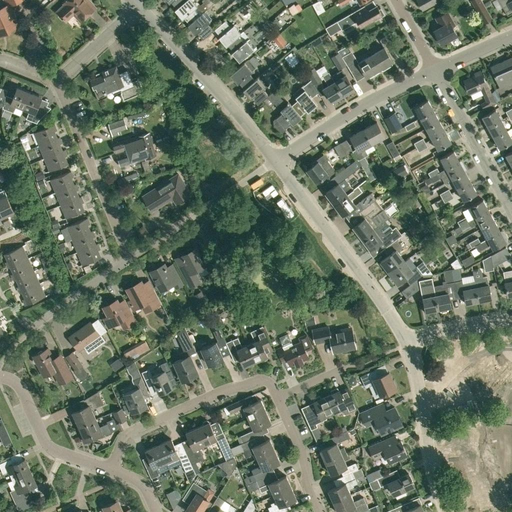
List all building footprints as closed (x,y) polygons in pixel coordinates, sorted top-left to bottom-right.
[(3,0),(6,6),(0,8),(0,35),(19,26),(10,5),(20,0),(3,0)] [(65,4),(57,12),(65,20),(66,20),(64,19),(72,11),(80,20),(92,8),(87,2),(89,1),(88,0),(66,0),(64,3),(65,4)] [(171,2),(177,9),(187,0),(186,0),(166,0),(169,3),(171,2)] [(184,18),(189,24),(200,15),(215,2),(213,0),(202,0),(202,1),(203,2),(200,5),(195,0),(186,0),(187,0),(177,9),(175,10),(182,19),(184,18)] [(320,0),(312,4),(318,14),(325,10),(320,0)] [(417,0),(423,9),(437,1),(436,0),(417,0)] [(492,19),(481,0),(471,0),(484,23),(492,19)] [(511,0),(498,0),(508,16),(511,13),(511,0)] [(292,14),(301,8),(297,2),(288,8),(292,14)] [(364,6),(337,21),(343,30),(358,21),(361,26),(374,18),(375,20),(385,14),(382,10),(380,11),(377,5),(369,10),(365,9),(363,7),(364,6)] [(213,31),(207,24),(212,20),(205,12),(200,16),(200,15),(189,24),(188,26),(195,34),(197,33),(203,40),(213,31)] [(434,30),(435,31),(433,32),(439,44),(441,43),(441,44),(450,39),(451,41),(457,38),(456,36),(457,35),(448,20),(451,18),(447,12),(436,18),(441,27),(434,30)] [(238,36),(241,33),(233,24),(230,27),(225,21),(215,30),(221,37),(219,39),(226,47),(228,45),(238,36)] [(259,22),(246,26),(249,33),(262,29),(259,22)] [(241,33),(238,36),(228,45),(234,52),(232,54),(239,62),(244,58),(245,59),(257,49),(256,47),(254,49),(246,40),(248,38),(243,31),(241,33)] [(273,39),(280,47),(287,42),(279,34),(273,39)] [(371,55),(380,69),(385,65),(386,67),(388,67),(392,65),(392,63),(392,62),(393,61),(387,52),(392,49),(385,37),(379,40),(384,48),(371,55)] [(347,65),(342,57),(339,52),(331,57),(339,70),(347,65)] [(350,52),(342,57),(348,66),(357,60),(353,54),(351,55),(350,52)] [(291,53),(285,58),(292,67),(298,62),(291,53)] [(358,63),(366,75),(367,77),(368,76),(369,77),(370,78),(374,75),(375,74),(374,72),(379,69),(380,69),(371,55),(359,63),(358,63)] [(511,57),(490,67),(499,87),(511,81),(511,57)] [(255,80),(249,73),(254,69),(247,61),(230,75),(237,84),(239,82),(245,89),(255,80)] [(102,71),(104,74),(90,80),(98,100),(109,96),(107,92),(117,88),(118,92),(120,91),(124,100),(144,92),(138,78),(132,80),(128,69),(120,72),(117,65),(102,71)] [(311,80),(313,84),(312,84),(312,85),(313,84),(314,85),(322,80),(314,67),(306,72),(311,80)] [(492,92),(490,93),(480,71),(475,74),(476,76),(464,81),(469,93),(481,88),(487,101),(481,104),(484,109),(496,102),(500,99),(496,89),(492,92)] [(342,95),(334,82),(328,72),(322,75),(328,85),(323,89),(330,101),(331,101),(332,102),(334,103),(337,101),(338,99),(337,98),(342,95)] [(346,75),(334,82),(342,95),(347,91),(348,93),(350,93),(353,91),(353,90),(352,88),(353,88),(346,75)] [(268,97),(268,96),(263,89),(267,86),(259,77),(255,80),(245,89),(243,91),(250,99),(252,98),(258,105),(263,100),(268,97)] [(316,89),(312,85),(312,84),(313,84),(311,80),(294,94),(299,99),(292,105),(300,116),(307,111),(308,112),(317,104),(312,98),(318,93),(315,89),(316,89)] [(4,101),(3,106),(3,108),(15,113),(17,106),(23,108),(30,92),(18,87),(13,98),(6,95),(4,101)] [(300,116),(292,105),(277,89),(268,96),(268,97),(274,104),(276,103),(284,113),(276,119),(285,129),(296,120),(297,121),(302,118),(300,116)] [(48,112),(38,108),(42,97),(30,92),(23,108),(29,111),(26,118),(37,122),(48,112)] [(420,117),(433,110),(427,99),(414,107),(420,117)] [(488,127),(501,120),(495,109),(482,116),(488,127)] [(198,118),(202,122),(210,113),(207,110),(198,118)] [(433,110),(420,117),(426,128),(439,121),(433,110)] [(385,118),(392,132),(401,127),(393,113),(385,118)] [(124,119),(108,124),(112,137),(119,135),(118,132),(127,129),(124,119)] [(507,130),(501,120),(488,127),(494,138),(507,130)] [(413,121),(405,126),(407,131),(416,126),(413,121)] [(445,131),(439,121),(426,128),(432,139),(445,131)] [(372,143),(385,136),(377,122),(364,130),(372,143)] [(34,133),(39,146),(58,138),(57,138),(55,131),(57,130),(55,124),(34,133)] [(364,148),(372,143),(364,130),(351,137),(357,148),(359,151),(362,154),(367,152),(364,148)] [(511,139),(507,130),(494,138),(500,148),(511,141),(511,139)] [(451,142),(445,131),(432,139),(437,150),(451,142)] [(127,149),(127,152),(143,147),(143,146),(152,143),(151,141),(153,141),(151,136),(150,136),(149,133),(114,144),(116,153),(127,149)] [(57,138),(58,138),(39,146),(44,158),(63,151),(60,144),(62,143),(60,137),(57,138)] [(416,147),(425,142),(423,138),(414,143),(416,147)] [(340,158),(353,151),(346,139),(334,146),(340,158)] [(393,158),(400,154),(392,141),(386,144),(393,158)] [(428,147),(425,142),(416,147),(419,152),(428,147)] [(143,147),(127,152),(128,154),(119,157),(121,166),(147,158),(156,155),(152,143),(143,146),(143,147)] [(44,158),(49,171),(68,164),(65,157),(67,156),(65,150),(63,151),(44,158)] [(453,150),(440,158),(446,168),(459,161),(453,150)] [(312,166),(307,170),(316,182),(327,174),(329,176),(336,171),(327,160),(329,158),(325,153),(311,164),(312,166)] [(411,168),(423,162),(419,155),(408,161),(411,168)] [(376,177),(364,157),(358,160),(362,166),(370,181),(376,177)] [(439,172),(441,177),(442,178),(449,174),(452,179),(465,172),(465,171),(466,169),(464,166),(462,166),(459,161),(446,168),(439,172)] [(353,189),(345,179),(354,171),(350,165),(337,175),(342,181),(332,188),(326,193),(334,204),(347,195),(353,189)] [(400,176),(408,172),(404,165),(396,169),(400,176)] [(439,172),(437,168),(428,173),(430,177),(439,172)] [(71,171),(50,180),(56,193),(74,185),(71,178),(73,177),(71,171)] [(136,172),(124,177),(127,184),(139,180),(136,172)] [(439,172),(430,177),(433,181),(441,177),(439,172)] [(465,172),(452,179),(458,190),(471,182),(465,172)] [(176,204),(183,200),(191,194),(179,175),(171,180),(170,179),(158,187),(159,188),(151,193),(150,191),(143,196),(152,211),(167,202),(166,200),(172,197),(176,204)] [(477,193),(471,182),(458,190),(464,200),(477,193)] [(79,198),(79,197),(76,191),(79,190),(76,184),(74,185),(56,193),(61,205),(79,198)] [(347,195),(334,204),(342,215),(355,206),(351,200),(362,192),(358,186),(353,189),(347,195)] [(449,189),(440,194),(442,198),(451,193),(449,189)] [(376,200),(376,199),(371,193),(358,203),(363,209),(376,200)] [(451,193),(442,198),(445,203),(453,198),(451,193)] [(7,195),(0,198),(0,209),(3,217),(15,211),(7,195)] [(61,205),(66,218),(84,210),(82,204),(84,203),(81,196),(79,197),(79,198),(61,205)] [(482,199),(469,206),(475,217),(488,210),(482,199)] [(359,213),(364,219),(353,227),(362,239),(378,226),(372,218),(383,210),(376,200),(363,209),(359,213)] [(439,201),(432,204),(434,209),(441,206),(439,201)] [(488,210),(475,217),(468,221),(471,226),(471,227),(478,223),(481,228),(494,220),(488,210)] [(459,226),(468,221),(466,217),(457,222),(459,226)] [(88,218),(80,221),(63,228),(67,227),(72,239),(68,241),(93,231),(91,231),(88,225),(90,224),(88,218)] [(59,225),(56,219),(51,221),(53,227),(59,225)] [(393,229),(385,220),(378,226),(362,239),(370,250),(376,246),(381,252),(383,250),(396,240),(396,239),(405,233),(404,232),(400,234),(395,228),(393,229)] [(500,231),(494,220),(481,228),(485,234),(487,238),(500,231)] [(468,221),(459,226),(462,230),(471,226),(468,221)] [(96,237),(93,231),(68,241),(72,240),(77,252),(73,254),(74,254),(99,244),(98,243),(96,244),(93,238),(96,237)] [(480,242),(476,245),(478,250),(490,244),(493,249),(506,242),(507,241),(508,239),(506,235),(504,235),(503,236),(500,231),(487,238),(480,242)] [(478,238),(469,243),(471,247),(476,245),(480,242),(478,238)] [(388,256),(387,256),(380,262),(389,273),(405,261),(398,252),(402,248),(396,240),(383,250),(388,256)] [(99,244),(74,254),(77,253),(82,265),(79,266),(79,267),(102,257),(99,250),(101,250),(99,244)] [(10,266),(29,258),(23,245),(5,254),(8,261),(6,262),(8,268),(11,267),(10,266)] [(490,255),(492,263),(493,270),(494,270),(494,272),(497,272),(496,265),(511,257),(509,253),(505,247),(490,255)] [(181,255),(181,256),(186,265),(180,269),(190,287),(200,282),(194,271),(205,265),(195,248),(181,255)] [(214,254),(207,256),(210,264),(217,261),(214,254)] [(472,255),(461,260),(465,267),(476,261),(472,255)] [(492,263),(490,255),(483,260),(485,271),(493,270),(492,263)] [(16,279),(35,271),(29,258),(10,266),(11,267),(14,273),(11,274),(14,280),(16,279)] [(457,259),(450,263),(455,269),(459,268),(462,268),(457,259)] [(412,270),(405,261),(389,273),(397,284),(405,279),(409,285),(423,274),(416,266),(412,270)] [(171,276),(166,267),(164,264),(151,271),(161,290),(174,283),(176,287),(182,284),(176,273),(171,276)] [(462,280),(459,268),(455,269),(451,270),(454,282),(462,280)] [(450,307),(451,307),(448,293),(447,287),(446,283),(454,282),(451,270),(444,271),(446,281),(443,281),(444,287),(434,289),(438,309),(440,309),(441,311),(442,312),(446,311),(447,309),(447,308),(450,307)] [(22,291),(40,283),(35,271),(16,279),(19,286),(17,287),(20,293),(22,292),(22,291)] [(487,277),(481,278),(474,279),(475,281),(476,287),(479,301),(492,299),(487,277)] [(427,312),(438,309),(434,289),(432,278),(420,281),(426,312),(427,312)] [(161,303),(149,280),(143,283),(142,280),(126,289),(132,299),(129,300),(134,309),(142,305),(146,311),(161,303)] [(476,287),(475,281),(463,283),(464,290),(466,304),(479,301),(476,287)] [(40,283),(22,291),(22,292),(25,298),(23,299),(26,305),(46,296),(40,283)] [(412,283),(402,291),(407,297),(417,289),(412,283)] [(201,291),(194,295),(198,304),(206,300),(201,291)] [(122,310),(118,302),(117,299),(103,307),(108,316),(104,317),(109,326),(121,320),(124,327),(136,321),(129,306),(122,310)] [(91,321),(80,329),(69,337),(79,350),(80,350),(84,347),(89,353),(106,340),(101,334),(107,330),(98,318),(92,323),(91,321)] [(177,333),(185,327),(182,324),(174,329),(177,333)] [(255,341),(248,344),(256,361),(260,360),(261,361),(262,361),(267,359),(267,358),(267,357),(268,356),(267,354),(274,351),(263,326),(251,331),(255,341)] [(188,336),(185,327),(177,333),(176,333),(182,347),(192,343),(188,336)] [(355,347),(351,328),(343,330),(329,333),(328,327),(313,330),(315,342),(331,339),(333,352),(355,347)] [(213,332),(219,346),(226,343),(226,342),(220,329),(213,332)] [(280,340),(283,347),(276,350),(281,361),(287,358),(290,365),(295,363),(296,365),(303,362),(302,360),(309,358),(306,350),(312,348),(307,336),(300,339),(302,344),(294,347),(289,336),(280,340)] [(238,337),(226,342),(226,343),(232,356),(239,353),(245,367),(256,361),(248,344),(242,347),(238,337)] [(144,339),(134,345),(139,355),(150,349),(144,339)] [(487,341),(478,352),(505,372),(507,369),(502,365),(508,359),(508,358),(487,341)] [(215,342),(201,348),(209,365),(223,359),(215,342)] [(60,383),(73,377),(61,354),(53,358),(48,348),(33,356),(34,358),(33,359),(33,360),(33,361),(33,362),(34,363),(35,363),(36,363),(37,363),(44,376),(54,371),(60,383)] [(182,380),(191,377),(191,378),(193,379),(197,377),(198,375),(197,374),(198,373),(190,355),(188,350),(184,352),(178,354),(181,359),(174,362),(182,380)] [(82,365),(73,351),(65,357),(75,370),(82,365)] [(478,352),(470,362),(492,379),(497,372),(502,376),(505,372),(478,352)] [(110,364),(115,371),(123,365),(118,358),(110,364)] [(470,362),(462,372),(489,393),(491,390),(486,386),(492,379),(470,362)] [(149,369),(141,372),(147,385),(154,382),(159,392),(159,393),(172,388),(171,387),(177,384),(171,370),(165,373),(164,370),(163,371),(152,376),(149,369)] [(378,377),(375,370),(360,376),(365,388),(369,386),(375,383),(381,396),(397,388),(394,381),(393,381),(389,372),(378,377)] [(129,403),(123,406),(126,413),(132,411),(133,412),(135,411),(138,412),(142,410),(143,407),(147,405),(144,398),(140,390),(146,388),(141,376),(139,371),(131,374),(132,377),(132,380),(136,388),(124,393),(129,403)] [(462,372),(454,383),(476,400),(476,399),(481,392),(486,396),(489,393),(462,372)] [(352,378),(351,376),(346,378),(347,383),(348,383),(349,385),(352,387),(355,385),(356,382),(354,379),(353,379),(352,378)] [(332,394),(327,396),(334,412),(342,408),(345,413),(357,408),(352,396),(348,387),(339,390),(338,391),(337,388),(331,391),(332,394)] [(73,412),(80,426),(96,419),(91,409),(104,404),(98,391),(84,400),(87,406),(73,412)] [(317,409),(304,414),(311,430),(318,427),(316,423),(326,419),(325,416),(334,412),(327,396),(321,398),(320,396),(313,398),(314,401),(314,402),(317,409)] [(245,398),(227,406),(230,413),(244,407),(249,418),(266,411),(261,399),(248,405),(245,398)] [(380,433),(392,427),(402,423),(394,407),(381,412),(378,405),(361,413),(366,425),(375,421),(380,433)] [(119,422),(120,422),(127,419),(121,408),(114,411),(119,422)] [(249,418),(254,430),(240,436),(243,442),(253,438),(261,435),(258,429),(271,423),(266,411),(249,418)] [(96,419),(80,426),(84,436),(83,437),(82,439),(84,444),(92,441),(92,439),(92,438),(100,434),(101,437),(111,432),(107,423),(99,426),(96,419)] [(204,425),(198,427),(206,445),(217,440),(218,440),(216,435),(211,424),(210,422),(209,422),(209,421),(207,420),(204,422),(203,423),(204,425)] [(0,427),(0,436),(0,438),(8,434),(4,425),(0,427)] [(192,446),(184,449),(185,451),(187,456),(191,465),(193,468),(195,473),(195,474),(200,472),(196,463),(199,461),(198,458),(203,456),(199,448),(206,445),(198,427),(186,432),(189,439),(192,446)] [(347,430),(327,439),(329,445),(320,450),(325,462),(342,455),(346,453),(343,447),(339,449),(336,443),(350,437),(347,430)] [(463,434),(448,437),(451,451),(484,444),(483,440),(477,442),(475,432),(469,433),(469,431),(463,432),(463,434)] [(401,440),(398,441),(395,435),(383,440),(369,447),(374,459),(380,457),(383,463),(385,464),(389,462),(407,454),(401,440)] [(226,438),(218,442),(226,460),(234,457),(233,455),(230,448),(226,438)] [(253,438),(243,442),(240,444),(246,457),(253,454),(255,460),(258,458),(258,459),(258,458),(274,450),(269,439),(256,445),(253,438)] [(171,439),(158,445),(166,462),(169,468),(182,463),(180,459),(187,456),(185,451),(178,454),(174,445),(171,439)] [(452,457),(450,457),(452,464),(453,463),(454,464),(480,459),(478,449),(484,448),(484,444),(451,451),(452,457)] [(152,464),(146,467),(151,478),(159,475),(158,473),(169,468),(166,462),(158,445),(146,450),(148,456),(152,464)] [(258,458),(258,459),(261,465),(252,470),(256,481),(270,475),(267,468),(280,462),(274,450),(258,458)] [(346,453),(342,455),(325,462),(331,474),(340,470),(343,476),(352,472),(358,469),(355,463),(347,466),(344,460),(348,458),(346,453)] [(180,459),(182,463),(186,472),(193,468),(191,465),(187,456),(180,459)] [(226,460),(219,464),(228,474),(225,476),(228,478),(230,476),(237,464),(234,457),(226,460)] [(14,464),(11,459),(0,463),(0,467),(3,474),(8,471),(10,474),(13,472),(16,478),(31,472),(25,459),(14,464)] [(16,478),(12,480),(16,488),(10,491),(20,511),(33,506),(25,489),(36,484),(31,472),(16,478)] [(352,472),(343,476),(338,478),(341,485),(328,491),(334,502),(351,495),(348,488),(357,484),(352,472)] [(390,473),(377,478),(380,486),(388,483),(393,494),(395,494),(397,499),(406,494),(404,490),(414,485),(408,474),(399,477),(393,480),(390,473)] [(273,481),(270,475),(256,481),(261,492),(271,488),(274,494),(291,487),(286,475),(273,481)] [(481,477),(477,478),(489,509),(502,504),(497,490),(498,489),(496,483),(494,484),(492,478),(492,479),(483,482),(481,477)] [(467,488),(466,489),(468,494),(467,494),(469,500),(471,500),(475,511),(481,511),(489,509),(477,478),(473,479),(476,485),(467,488)] [(194,482),(186,493),(193,498),(190,504),(189,506),(187,508),(192,511),(204,511),(205,511),(203,510),(204,508),(209,511),(213,504),(209,501),(209,500),(214,492),(208,488),(206,491),(202,488),(202,487),(194,482)] [(271,503),(272,506),(268,508),(270,511),(283,511),(286,511),(283,505),(296,499),(291,487),(274,494),(277,501),(271,503)] [(172,507),(177,504),(175,498),(180,496),(177,488),(166,493),(172,507)] [(351,495),(334,502),(337,511),(343,511),(352,508),(354,511),(360,511),(368,508),(363,498),(354,502),(351,495)] [(233,511),(236,508),(231,504),(226,511),(220,508),(224,500),(219,497),(210,511),(211,511),(233,511)] [(103,507),(104,510),(101,511),(100,511),(130,511),(130,510),(124,511),(123,511),(120,505),(119,505),(117,501),(103,507)] [(410,501),(384,511),(423,511),(420,504),(413,507),(410,501)]
